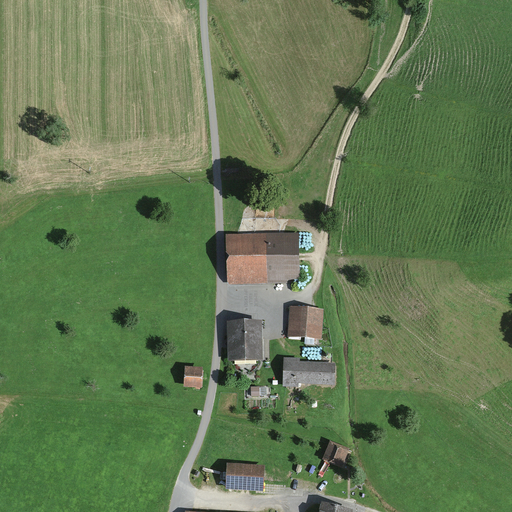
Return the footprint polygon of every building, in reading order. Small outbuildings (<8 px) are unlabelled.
[(299,237),(231,237),(231,285),(299,285),(299,237)] [(324,310),(290,307),(288,338),(322,341),(324,310)] [(262,322),(227,323),(228,363),(263,362),(262,322)] [(300,358),(284,358),(283,387),(299,388),(299,384),(335,385),(335,363),(300,362),(300,358)] [(203,369),(185,367),(184,388),(202,389),(203,369)] [(346,453),(326,446),(320,465),(339,472),(346,453)] [(262,468),(225,467),(224,489),(261,490),(262,468)]
